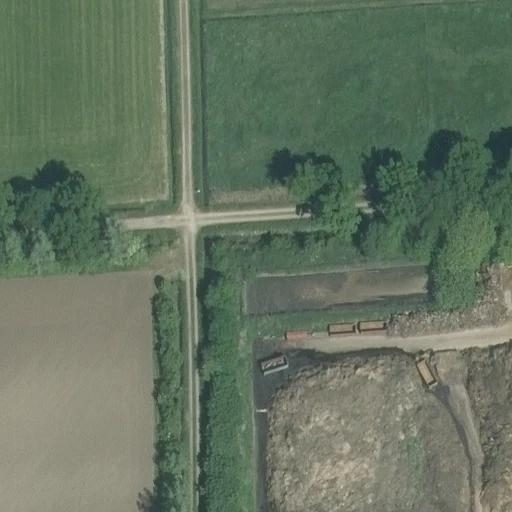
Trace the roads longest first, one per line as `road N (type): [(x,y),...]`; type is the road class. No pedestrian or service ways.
road 1 (track): [(0,235),(511,201)]
road 2 (track): [(191,511),(183,0)]
